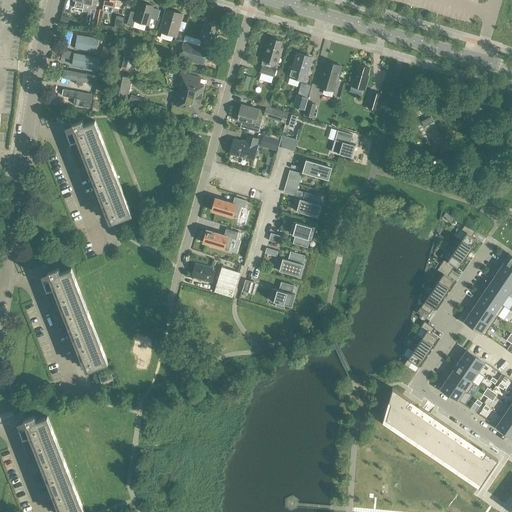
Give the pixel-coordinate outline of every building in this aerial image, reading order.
[(73,0),(73,1),(76,2),(74,8),(82,10),(82,12),(91,13),(92,10),(96,10),(97,0),(73,0)] [(131,12),(127,25),(134,27),(135,22),(148,26),(154,7),(141,3),(138,14),(131,12)] [(167,10),(160,32),(176,37),(175,40),(183,42),(185,32),(184,32),(178,30),(179,27),(181,22),(183,15),(167,10)] [(95,19),(93,30),(100,32),(102,20),(95,19)] [(179,58),(200,64),(204,66),(209,49),(206,49),(208,43),(214,45),(220,26),(206,22),(200,42),(202,43),(200,47),(184,42),(179,58)] [(120,35),(122,28),(114,27),(106,25),(105,32),(120,35)] [(74,50),(98,53),(99,42),(75,40),(74,50)] [(265,62),(264,64),(261,74),(262,74),(260,80),(272,84),(274,78),(283,50),(280,49),(282,43),(271,40),(269,47),(267,46),(264,53),(266,54),(264,62),(265,62)] [(136,57),(138,49),(130,47),(122,45),(121,53),(136,57)] [(70,70),(97,73),(99,57),(72,54),(70,70)] [(297,54),(294,64),(293,68),(291,67),(288,75),(291,76),(290,78),(306,82),(313,58),(297,54)] [(118,67),(127,69),(130,58),(121,55),(118,67)] [(335,92),(342,67),(334,64),(335,63),(328,61),(328,63),(326,62),(318,88),(335,92)] [(352,77),(349,87),(366,92),(370,77),(369,76),(371,69),(359,65),(355,78),(352,77)] [(61,80),(94,85),(95,78),(62,73),(61,80)] [(201,78),(194,76),(181,73),(178,86),(183,87),(181,93),(201,99),(202,94),(204,86),(199,85),(201,78)] [(119,76),(114,95),(124,97),(128,78),(119,76)] [(59,91),(56,108),(88,114),(91,96),(59,91)] [(175,98),(171,113),(192,119),(193,111),(197,112),(199,104),(200,104),(201,99),(181,93),(179,100),(175,98)] [(372,93),(367,109),(378,112),(383,96),(372,93)] [(131,96),(130,100),(129,101),(145,106),(147,101),(131,96)] [(294,107),(297,108),(305,110),(308,99),(297,96),(294,107)] [(316,105),(309,103),(306,116),(313,118),(316,105)] [(242,106),(238,121),(242,122),(240,127),(259,132),(261,125),(262,121),(265,112),(259,111),(242,106)] [(272,109),(269,117),(286,122),(288,114),(272,109)] [(292,115),(289,127),(294,129),(298,117),(292,115)] [(424,127),(434,122),(432,117),(422,122),(424,127)] [(112,224),(113,223),(132,216),(96,121),(85,126),(83,121),(66,127),(68,133),(74,131),(76,136),(78,135),(112,223),(112,224)] [(338,131),(332,152),(353,158),(356,146),(351,144),(353,135),(338,131)] [(254,161),(258,147),(258,145),(259,140),(248,137),(246,144),(235,141),(231,154),(254,161)] [(280,141),(264,137),(261,147),(277,152),(280,141)] [(452,162),(454,157),(442,153),(440,159),(452,162)] [(333,168),(306,160),(303,173),(329,181),(333,168)] [(300,180),(289,176),(287,182),(299,185),(300,180)] [(299,185),(287,182),(285,187),(297,191),(299,186),(299,185)] [(297,212),(318,218),(322,206),(319,205),(321,197),(305,192),(303,200),(301,199),(297,212)] [(216,199),(212,211),(238,219),(242,207),(245,208),(247,201),(235,198),(233,204),(216,199)] [(315,228),(294,222),(291,234),(296,236),(293,244),(308,248),(310,240),(312,240),(315,228)] [(458,239),(453,245),(468,255),(478,240),(472,237),(476,232),(465,225),(462,230),(467,234),(462,241),(458,239)] [(238,234),(226,230),(224,237),(206,231),(203,244),(229,251),(232,239),(236,240),(238,234)] [(271,234),(269,241),(281,244),(283,237),(271,234)] [(445,259),(441,265),(452,272),(455,267),(458,269),(468,255),(453,245),(449,251),(453,254),(448,261),(445,259)] [(279,252),(267,248),(265,254),(277,257),(279,252)] [(306,256),(291,252),(288,260),(283,259),(280,272),(301,278),(304,265),(303,265),(306,256)] [(210,282),(213,283),(215,272),(212,271),(213,269),(196,264),(193,278),(210,282)] [(444,275),(434,288),(445,296),(455,281),(448,277),(452,272),(441,265),(437,270),(444,275)] [(511,270),(504,265),(498,274),(511,284),(511,270)] [(222,268),(215,293),(233,298),(240,273),(222,268)] [(54,283),(83,357),(88,371),(89,372),(108,364),(72,269),(61,273),(59,269),(42,275),(45,280),(50,278),(52,284),(54,283)] [(511,284),(498,274),(491,284),(509,296),(511,291),(511,284)] [(248,294),(251,282),(246,280),(242,292),(248,294)] [(275,289),(271,301),(277,303),(276,307),(284,309),(285,305),(292,307),(296,295),(293,294),(295,286),(282,282),(279,290),(275,289)] [(491,284),(485,293),(505,307),(505,306),(503,305),(509,296),(491,284)] [(434,288),(421,308),(430,314),(434,309),(435,310),(445,296),(434,288)] [(485,293),(479,303),(498,316),(505,307),(485,293)] [(479,303),(472,312),(492,326),(498,316),(479,303)] [(466,322),(465,322),(467,323),(480,332),(485,336),(492,326),(472,312),(466,322)] [(414,342),(414,343),(429,353),(438,338),(432,334),(435,329),(425,322),(421,327),(427,332),(418,345),(414,342)] [(409,358),(405,365),(409,368),(412,363),(419,367),(429,353),(414,343),(410,349),(414,352),(409,358)] [(468,351),(461,361),(479,373),(486,364),(468,351)] [(461,361),(455,371),(474,384),(475,384),(473,382),(479,373),(461,361)] [(455,371),(448,380),(468,394),(474,384),(455,371)] [(111,373),(100,378),(102,384),(113,379),(111,373)] [(448,380),(442,390),(459,402),(466,393),(468,394),(448,380)] [(384,418),(383,423),(479,488),(482,485),(498,460),(487,452),(431,414),(423,409),(411,401),(393,388),(384,418)] [(502,416),(502,417),(511,423),(511,409),(510,408),(504,418),(502,416)] [(83,511),(85,511),(48,417),(37,421),(35,416),(19,423),(21,428),(26,426),(28,432),(31,431),(62,511),(83,511)] [(511,423),(502,417),(495,426),(511,437),(511,423)]
